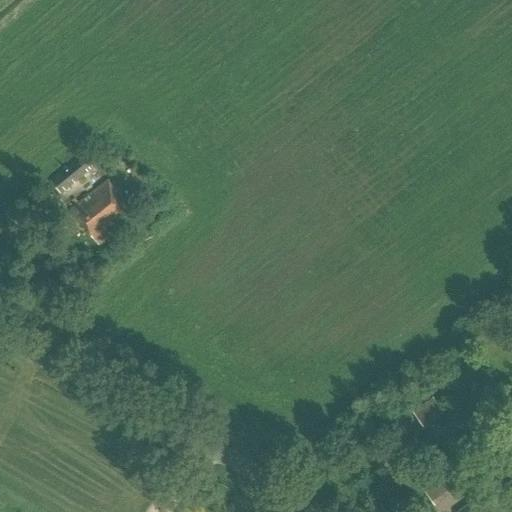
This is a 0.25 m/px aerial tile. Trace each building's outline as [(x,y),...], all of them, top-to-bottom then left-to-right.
[(61,195),(94,168),(82,154),(50,181),(61,195)] [(107,230),(131,210),(108,180),(71,210),(99,244),(111,234),(107,230)] [(93,275),(104,266),(98,258),(87,267),(93,275)] [(424,429),(444,414),(433,397),(412,411),(424,429)] [(428,488),(445,503),(467,477),(451,463),(428,488)] [(484,511),(476,499),(458,511),(484,511)]
